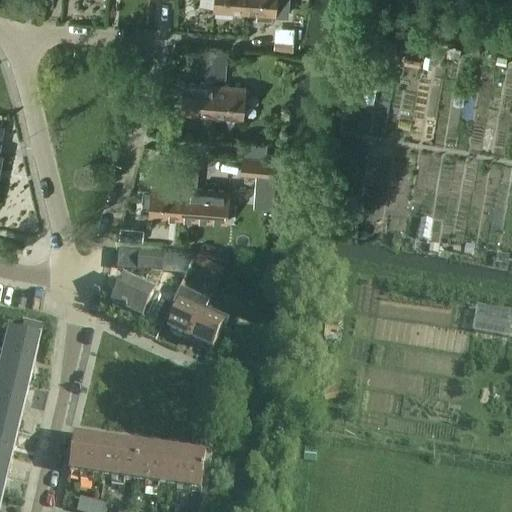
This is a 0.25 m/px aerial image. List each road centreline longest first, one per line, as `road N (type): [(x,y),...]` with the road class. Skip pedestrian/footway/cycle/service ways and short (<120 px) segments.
road 1 (residential): [(83,287),(162,41),(12,29)]
road 2 (residential): [(12,29),(83,287)]
road 3 (residential): [(33,511),(83,287)]
